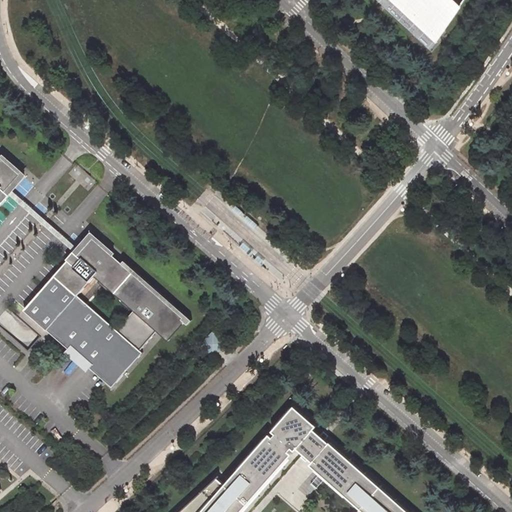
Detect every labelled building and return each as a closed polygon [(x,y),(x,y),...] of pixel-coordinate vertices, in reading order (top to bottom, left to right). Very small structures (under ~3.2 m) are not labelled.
[(392,0),(433,38),(441,29),(461,0),(392,0)] [(0,204),(25,175),(0,150),(0,204)] [(157,331),(167,340),(186,319),(92,233),(24,308),(111,386),(142,351),(140,350),(157,331)] [(212,333),(202,343),(211,353),(222,342),(212,333)] [(310,417),(295,403),(272,429),(275,432),(273,434),(270,432),(225,482),(217,475),(176,511),(239,511),(297,446),(303,452),(301,455),(304,458),(306,460),(309,456),(312,460),(310,462),(361,507),(355,511),(413,511),(330,439),(330,440),(327,437),(329,433),(328,432),(324,429),(321,432),(315,427),(318,423),(315,421),(314,422),(310,419),(310,417)]
